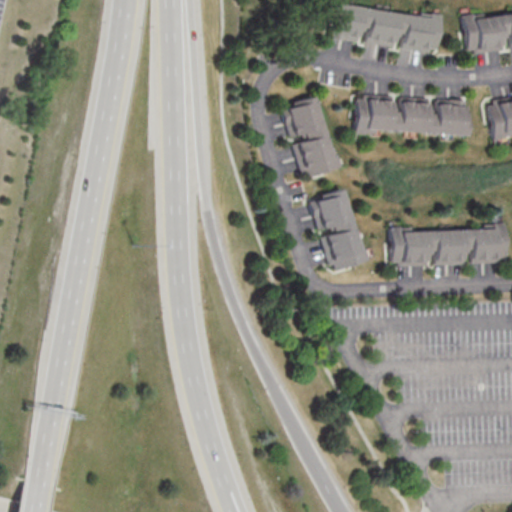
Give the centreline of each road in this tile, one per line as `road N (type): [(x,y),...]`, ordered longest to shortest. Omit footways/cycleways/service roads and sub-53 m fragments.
road 1 (residential): [(511,73),(437,77),(306,56),(271,68),(256,100),(304,271),(325,289),(398,294),(511,284)]
road 2 (motorway): [(214,457),(182,294),(169,0)]
road 3 (motorway): [(125,0),(42,449)]
road 4 (secondary): [(225,274),(206,205),(185,0)]
road 5 (secondary): [(308,451),(252,346),(225,274)]
